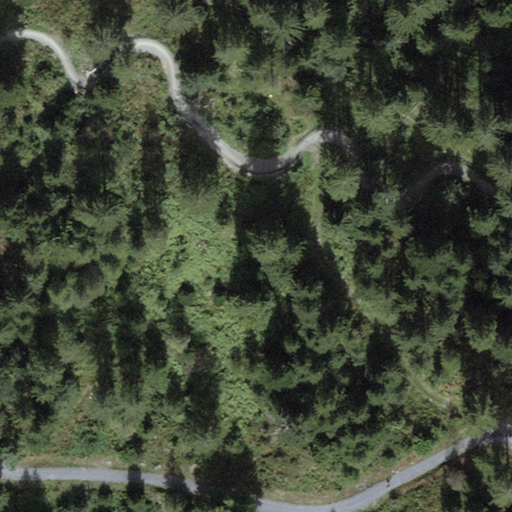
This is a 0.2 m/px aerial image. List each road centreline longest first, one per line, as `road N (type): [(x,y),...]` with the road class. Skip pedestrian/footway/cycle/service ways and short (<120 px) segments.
road 1 (track): [(289,511),(173,484),(0,466)]
road 2 (track): [(511,438),(471,444),(340,511),(302,511)]
